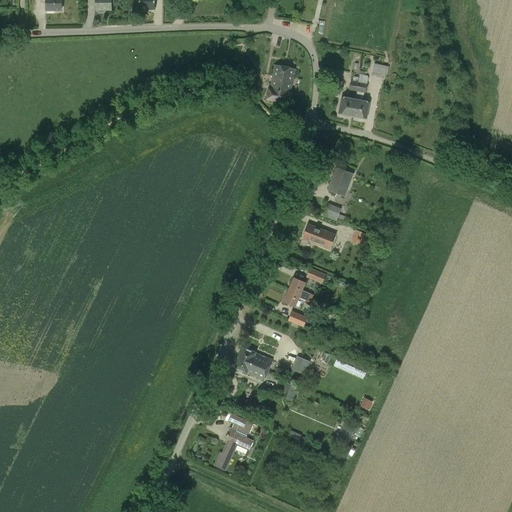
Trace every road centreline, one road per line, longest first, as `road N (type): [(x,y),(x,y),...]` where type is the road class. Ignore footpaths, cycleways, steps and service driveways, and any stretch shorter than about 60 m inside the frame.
road 1 (unclassified): [(147,511),(226,341),(310,124),(316,64),(309,47),(267,27)]
road 2 (unclassified): [(267,27),(0,32)]
